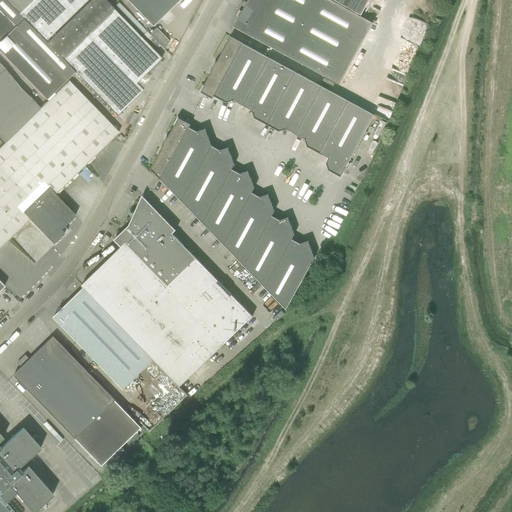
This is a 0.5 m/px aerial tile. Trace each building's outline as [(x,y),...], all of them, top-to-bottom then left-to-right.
[(161,58),(104,0),(0,0),(0,52),(46,100),(75,72),(117,116),(143,90),(136,83),(161,58)] [(126,0),(152,26),(160,18),(164,22),(171,15),(167,12),(179,0),(126,0)] [(329,0),(247,0),(242,11),(239,10),(236,15),(239,17),(233,27),(339,85),(373,23),(329,0)] [(332,0),(361,15),(369,0),(332,0)] [(164,50),(169,41),(156,28),(149,35),(164,50)] [(214,96),(243,44),(230,37),(200,92),(212,99),(214,96)] [(243,106),(269,58),(243,44),(214,96),(224,102),(228,101),(230,102),(233,101),(243,106)] [(266,125),(295,72),(269,58),(243,106),(252,111),(253,114),(255,115),(256,119),(266,125)] [(5,69),(0,64),(0,138),(4,143),(40,109),(3,71),(5,69)] [(295,134),(321,86),(295,72),(266,125),(277,130),(281,129),(282,130),(286,129),(295,134)] [(118,133),(104,118),(68,81),(40,109),(4,143),(0,146),(0,247),(29,219),(24,214),(49,189),(55,194),(118,133)] [(320,154),(349,101),(321,86),(295,134),(305,139),(306,143),(308,144),(309,148),(320,154)] [(341,177),(374,115),(349,101),(320,154),(328,158),(326,163),(327,166),(329,167),(330,171),(341,177)] [(189,128),(190,125),(178,118),(150,170),(160,180),(189,128)] [(205,129),(197,132),(189,128),(160,180),(181,201),(211,146),(205,129)] [(228,148),(220,151),(211,146),(181,201),(202,223),(232,170),(234,165),(228,148)] [(248,171),(240,174),(232,170),(202,223),(223,245),(252,193),(254,188),(248,171)] [(75,216),(55,194),(49,189),(24,214),(29,219),(53,244),(67,230),(64,227),(75,216)] [(268,194),(260,197),(252,193),(223,245),(244,266),(272,216),(274,211),(268,194)] [(172,234),(175,230),(142,196),(128,226),(114,240),(121,247),(81,286),(83,288),(154,360),(180,387),(252,316),(182,244),(172,234)] [(288,217),(280,221),(272,216),(244,266),(265,288),(291,239),(294,235),(288,217)] [(308,241),(300,244),(291,239),(265,288),(286,310),(314,258),(308,241)] [(180,387),(154,360),(83,288),(53,317),(124,390),(153,361),(179,388),(180,387)] [(102,466),(141,428),(53,337),(29,359),(26,355),(17,363),(21,367),(13,375),(102,466)] [(2,438),(0,435),(0,511),(13,511),(5,502),(15,494),(30,511),(33,511),(52,496),(28,467),(22,472),(18,468),(40,449),(23,429),(22,429),(0,448),(0,447),(0,440),(2,439),(2,438)]
